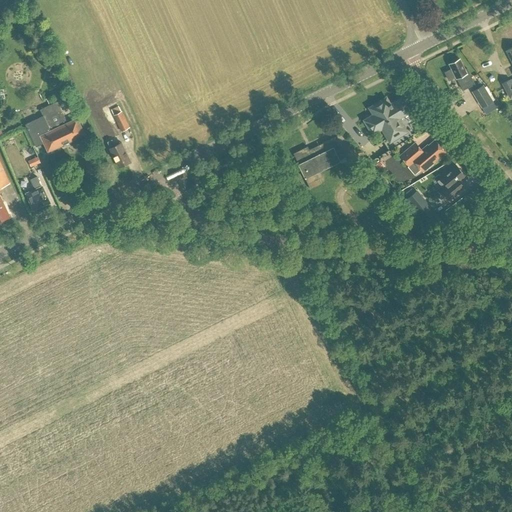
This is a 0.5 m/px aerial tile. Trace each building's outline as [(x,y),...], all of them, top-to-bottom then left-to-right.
[(510,79),(502,83),(510,98),(511,96),(511,47),(507,50),(511,60),(511,82),(510,79)] [(451,69),(445,72),(449,80),(456,77),(456,78),(457,78),(463,90),(474,84),(467,68),(464,69),(459,59),(449,64),(451,69)] [(493,100),(483,84),(471,91),(482,107),(493,100)] [(386,99),(371,108),(375,115),(366,120),(373,132),(382,126),(388,137),(383,140),(389,151),(416,135),(410,124),(415,121),(402,99),(392,105),(390,103),(388,104),(386,99)] [(40,109),(43,116),(26,124),(36,146),(45,142),(49,150),(83,133),(77,119),(68,123),(57,101),(40,109)] [(103,139),(114,136),(105,108),(94,112),(103,139)] [(121,111),(111,116),(120,132),(129,128),(121,111)] [(309,146),(295,153),(306,178),(347,160),(343,152),(344,151),(337,137),(310,149),(309,146)] [(110,148),(119,167),(131,161),(121,142),(115,145),(112,139),(107,141),(110,148)] [(415,142),(400,155),(409,166),(414,161),(423,171),(434,162),(433,161),(445,152),(434,140),(423,149),(422,148),(421,149),(415,142)] [(40,163),(37,157),(28,161),(31,167),(40,163)] [(5,217),(9,215),(0,195),(0,187),(10,183),(0,161),(0,219),(5,217)] [(449,188),(443,193),(449,200),(460,191),(454,184),(465,175),(456,165),(440,178),(449,188)] [(35,190),(27,193),(34,208),(48,202),(42,187),(37,176),(30,179),(35,190)]
